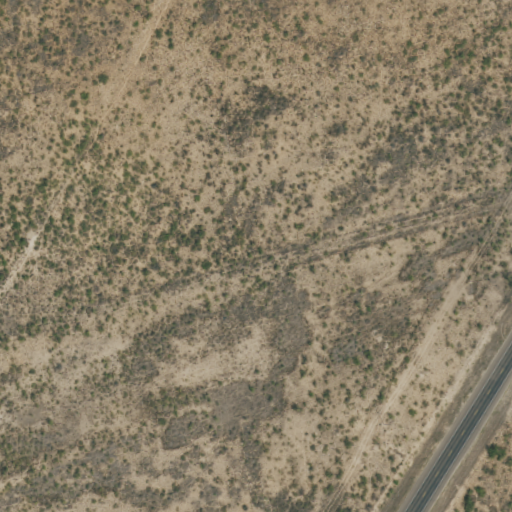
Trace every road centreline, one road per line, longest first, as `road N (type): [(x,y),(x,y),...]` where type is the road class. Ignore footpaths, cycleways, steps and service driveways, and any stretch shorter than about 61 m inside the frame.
road 1 (track): [(0,346),(511,201)]
road 2 (primary): [(417,511),(511,360)]
